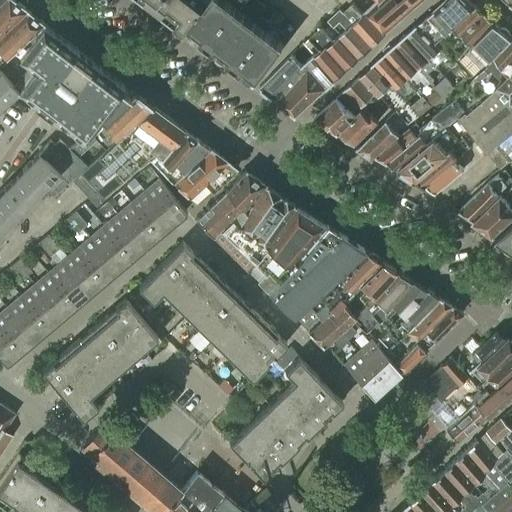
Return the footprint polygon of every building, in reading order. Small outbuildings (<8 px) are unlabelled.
[(0,0),(0,30),(25,8),(26,8),(14,0),(0,0)] [(173,20),(183,28),(203,0),(146,0),(161,11),(173,20)] [(203,0),(183,28),(255,80),(285,38),(268,25),(270,22),(260,14),(266,5),(259,0),(254,0),(250,6),(241,0),(238,0),(238,1),(236,0),(203,0)] [(375,0),(366,9),(385,31),(419,0),(375,0)] [(441,0),(436,5),(428,13),(438,23),(445,30),(451,25),(475,4),(470,0),(441,0)] [(353,1),(343,10),(353,21),(353,22),(372,43),(385,31),(366,9),(363,12),(353,1)] [(485,11),(475,4),(451,25),(462,34),(485,11)] [(0,63),(7,58),(6,57),(14,48),(43,22),(25,8),(0,30),(0,63)] [(346,27),(340,33),(360,55),(373,43),(372,43),(353,22),(353,21),(343,10),(341,8),(329,19),(335,26),(340,21),(346,27)] [(494,19),(485,11),(462,34),(471,42),(494,19)] [(428,13),(417,23),(434,41),(440,35),(445,30),(438,23),(428,13)] [(511,33),(494,19),(471,42),(457,57),(472,74),(486,59),(492,53),(511,33)] [(0,63),(0,104),(18,89),(33,101),(32,102),(47,113),(49,114),(50,114),(81,138),(91,128),(92,129),(103,120),(132,93),(133,92),(132,92),(123,85),(123,84),(91,60),(92,59),(77,48),(75,46),(75,47),(43,22),(14,48),(6,57),(7,58),(0,63)] [(427,57),(434,65),(442,58),(447,64),(452,60),(443,51),(439,46),(434,41),(417,23),(406,33),(427,57)] [(321,48),(315,54),(335,77),(349,65),(360,55),(340,33),(334,39),(326,30),(323,33),(321,31),(324,28),(322,26),(310,36),(321,48)] [(416,66),(428,80),(430,83),(434,79),(427,72),(434,65),(427,57),(406,33),(395,42),(416,66)] [(439,46),(443,51),(449,45),(440,35),(434,41),(439,46)] [(503,64),(511,54),(511,37),(495,55),(503,64)] [(261,85),(279,99),(280,97),(306,70),(302,66),(306,63),(309,67),(326,85),(335,77),(315,54),(314,53),(304,42),(298,47),(294,51),(292,52),(262,83),(261,84),(261,85)] [(384,52),(406,76),(413,84),(420,78),(425,84),(428,80),(416,66),(395,42),(384,52)] [(394,85),(400,92),(402,95),(407,90),(409,92),(415,86),(413,84),(406,76),(384,52),(373,61),(392,83),(394,85)] [(495,55),(493,54),(492,53),(486,59),(487,60),(488,62),(468,82),(468,86),(456,95),(466,107),(468,109),(499,83),(502,80),(500,78),(502,75),(501,73),(503,71),(500,68),(503,64),(495,55)] [(510,71),(511,69),(511,54),(503,64),(510,71)] [(386,87),(400,104),(406,98),(402,95),(400,92),(394,85),(392,83),(373,61),(360,73),(376,91),(380,94),(386,87)] [(280,97),(279,99),(296,112),(326,85),(309,67),(306,70),(280,97)] [(511,97),(511,69),(510,71),(502,80),(499,83),(511,97)] [(433,85),(435,88),(441,94),(452,85),(447,79),(444,76),(433,85)] [(501,166),(510,158),(496,142),(511,130),(511,97),(499,83),(468,109),(466,107),(459,113),(486,148),(501,166)] [(435,88),(425,97),(430,103),(441,94),(435,88)] [(361,107),(360,106),(344,89),(335,97),(316,115),(338,130),(352,116),(361,107)] [(151,105),(133,92),(132,93),(103,120),(92,129),(90,132),(96,138),(105,148),(117,137),(136,119),(150,106),(151,105)] [(415,99),(410,104),(418,113),(423,109),(430,103),(425,97),(423,93),(416,100),(415,99)] [(459,113),(466,107),(456,95),(431,116),(434,118),(442,128),(447,124),(459,113)] [(406,98),(400,104),(391,111),(358,144),(373,154),(375,151),(393,136),(408,121),(418,113),(410,104),(406,98)] [(361,107),(352,116),(338,130),(355,142),(378,119),(364,104),(361,107)] [(184,129),(151,105),(150,106),(136,119),(117,137),(105,148),(88,164),(81,171),(87,178),(93,184),(99,191),(104,196),(148,158),(154,153),(157,155),(167,146),(170,143),(174,138),(184,129)] [(398,166),(442,128),(434,118),(421,128),(423,130),(389,160),(398,166)] [(378,152),(389,160),(423,130),(421,128),(421,127),(416,121),(378,152)] [(458,138),(447,124),(442,128),(398,166),(416,177),(450,149),(448,146),(458,138)] [(81,138),(70,147),(79,155),(96,138),(90,132),(92,129),(91,128),(81,138)] [(195,137),(184,129),(174,138),(170,143),(167,146),(157,155),(171,167),(176,161),(179,157),(187,148),(195,137)] [(511,156),(511,130),(496,142),(510,158),(511,156)] [(148,158),(172,183),(174,181),(173,180),(184,170),(198,157),(209,147),(195,137),(187,148),(179,157),(176,161),(171,167),(157,155),(154,153),(148,158)] [(88,164),(79,155),(70,147),(69,148),(59,138),(54,143),(50,139),(38,151),(0,190),(0,234),(45,188),(52,195),(81,171),(88,164)] [(173,180),(174,181),(188,195),(196,202),(212,188),(235,166),(225,159),(209,147),(198,157),(186,168),(173,180)] [(425,184),(426,183),(453,160),(457,157),(450,149),(416,177),(415,178),(425,184)] [(453,160),(426,183),(436,191),(436,190),(463,168),(453,160)] [(460,208),(475,218),(511,181),(511,176),(504,168),(503,169),(482,187),(461,207),(460,208)] [(72,180),(78,186),(87,178),(81,171),(72,180)] [(248,199),(263,183),(246,171),(225,191),(241,207),(248,199)] [(87,178),(78,186),(84,193),(93,184),(87,178)] [(159,178),(144,190),(157,204),(172,222),(186,210),(171,192),(159,178)] [(511,181),(475,218),(493,231),(511,215),(511,181)] [(213,236),(247,270),(296,205),(263,183),(248,199),(241,207),(245,211),(240,223),(232,216),(213,236)] [(99,191),(93,184),(84,193),(90,199),(99,191)] [(144,190),(131,201),(143,216),(158,234),(172,222),(157,204),(144,190)] [(99,191),(90,199),(96,206),(105,198),(104,196),(99,191)] [(225,191),(217,199),(234,214),(232,216),(240,223),(245,211),(241,207),(225,191)] [(196,219),(213,236),(232,216),(234,214),(217,199),(196,219)] [(131,201),(117,213),(130,228),(144,245),(158,234),(143,216),(131,201)] [(247,270),(256,279),(312,215),(296,205),(247,270)] [(66,218),(71,225),(81,217),(75,210),(66,218)] [(117,213),(103,225),(116,240),(131,257),(144,245),(130,228),(117,213)] [(256,279),(267,290),(326,224),(312,215),(256,279)] [(81,217),(71,225),(77,232),(82,228),(87,224),(81,217)] [(511,220),(496,234),(498,235),(497,238),(502,241),(505,239),(507,241),(506,244),(511,247),(511,245),(511,220)] [(267,290),(293,315),(364,249),(343,235),(326,224),(267,290)] [(103,225),(89,236),(102,252),(117,269),(131,257),(116,240),(103,225)] [(48,234),(38,242),(44,249),(53,241),(48,234)] [(89,236),(76,248),(88,263),(103,280),(117,269),(102,252),(89,236)] [(53,241),(44,249),(50,256),(55,251),(59,248),(53,241)] [(286,342),(182,241),(138,286),(152,300),(162,290),(173,301),(251,378),(270,358),(286,342)] [(75,275),(89,292),(103,280),(88,263),(76,248),(62,260),(75,275)] [(340,299),(359,281),(382,260),(364,249),(293,315),(308,329),(340,299)] [(11,265),(16,272),(26,264),(20,257),(11,265)] [(57,264),(48,272),(60,287),(75,304),(89,292),(75,275),(62,260),(57,264)] [(371,294),(394,268),(382,260),(359,281),(365,288),(371,294)] [(16,272),(22,279),(27,275),(32,271),(26,264),(16,272)] [(375,318),(386,328),(387,327),(377,316),(390,302),(411,279),(394,268),(371,294),(363,302),(364,303),(354,315),(351,317),(365,329),(375,318)] [(48,272),(34,283),(47,298),(61,316),(75,304),(60,287),(48,272)] [(377,316),(387,327),(388,328),(394,322),(388,316),(396,308),(402,313),(403,312),(426,288),(411,279),(390,302),(377,316)] [(34,283),(20,295),(33,310),(48,327),(61,316),(47,298),(34,283)] [(387,327),(398,338),(438,296),(426,288),(403,312),(406,314),(399,321),(401,324),(397,328),(393,324),(394,322),(388,328),(387,327)] [(20,295),(7,307),(19,321),(34,339),(48,327),(33,310),(20,295)] [(392,361),(415,338),(416,337),(450,304),(438,296),(398,338),(387,327),(386,328),(374,341),(392,361)] [(143,348),(157,336),(125,298),(41,369),(82,417),(97,404),(88,394),(103,382),(115,371),(130,359),(143,348)] [(323,344),(351,317),(354,315),(340,299),(308,329),(323,344)] [(450,304),(416,337),(424,347),(441,332),(462,311),(450,304)] [(7,307),(0,312),(0,326),(5,333),(20,351),(34,339),(19,321),(7,307)] [(349,324),(340,332),(347,339),(356,331),(349,324)] [(0,326),(0,355),(6,363),(9,360),(20,351),(5,333),(0,326)] [(347,339),(340,332),(331,341),(338,347),(347,339)] [(484,359),(508,339),(497,332),(474,350),(484,359)] [(416,337),(415,338),(392,361),(400,369),(424,347),(416,337)] [(371,338),(357,351),(386,382),(400,369),(392,361),(374,341),(371,338)] [(480,380),(511,352),(511,342),(508,339),(484,359),(471,371),(480,380)] [(283,369),(298,355),(289,346),(274,360),(283,369)] [(386,382),(357,351),(343,363),(372,395),(386,382)] [(483,395),(511,369),(511,352),(480,380),(474,385),(478,390),(479,390),(482,394),(483,395)] [(241,428),(228,441),(262,477),(271,467),(272,467),(260,454),(267,448),(279,460),(280,460),(297,443),(298,442),(286,429),(293,423),(305,435),(306,435),(323,418),(324,417),(312,404),(319,398),(331,410),(332,410),(341,401),(298,355),(283,369),(293,379),(241,428)] [(449,356),(440,364),(456,384),(466,375),(449,356)] [(440,364),(422,379),(440,399),(441,398),(440,398),(455,384),(456,384),(440,364)] [(474,402),(475,401),(486,414),(493,408),(511,391),(511,369),(483,395),(482,394),(479,390),(478,390),(470,397),(474,402)] [(412,389),(428,408),(437,400),(438,401),(440,399),(422,379),(412,389)] [(0,451),(13,432),(5,427),(15,413),(13,411),(0,401),(0,451)] [(446,427),(445,428),(456,439),(480,419),(486,414),(475,401),(474,402),(446,427)] [(485,431),(494,442),(498,438),(505,448),(509,452),(511,449),(511,438),(506,431),(509,428),(499,417),(484,430),(485,431)] [(153,511),(161,511),(181,490),(110,430),(108,432),(99,424),(81,446),(90,454),(88,456),(153,511)] [(506,480),(507,482),(511,477),(511,449),(509,452),(505,448),(502,451),(494,442),(485,431),(476,438),(493,459),(490,462),(492,465),(506,480)] [(463,448),(498,487),(506,480),(492,465),(490,462),(493,459),(476,438),(475,437),(463,448)] [(482,493),(486,498),(498,487),(463,448),(452,459),(473,483),(479,477),(485,483),(484,484),(487,488),(482,493)] [(103,511),(16,452),(0,474),(0,499),(18,511),(103,511)] [(474,508),(480,503),(486,498),(482,493),(481,492),(476,497),(474,494),(473,495),(467,489),(473,483),(452,459),(440,470),(474,508)] [(469,511),(474,508),(440,470),(429,480),(450,505),(457,498),(466,508),(460,511),(469,511)] [(246,511),(232,502),(196,471),(181,490),(161,511),(246,511)] [(418,491),(436,511),(456,511),(455,511),(443,511),(450,505),(429,480),(418,491)] [(511,511),(511,487),(507,482),(506,480),(498,487),(486,498),(480,503),(487,511),(511,511)] [(436,511),(418,491),(406,502),(414,511),(436,511)] [(414,511),(406,502),(395,511),(394,511),(414,511)] [(487,511),(480,503),(474,508),(469,511),(487,511)]
